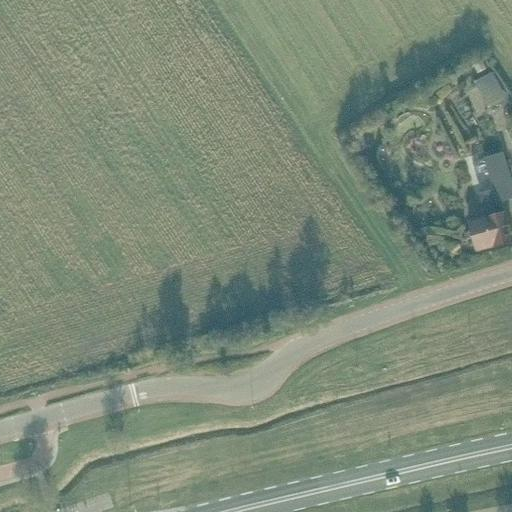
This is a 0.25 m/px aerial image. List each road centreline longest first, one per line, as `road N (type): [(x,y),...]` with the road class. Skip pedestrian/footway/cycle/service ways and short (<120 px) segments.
road 1 (tertiary): [(314,340),(262,382),(238,390),(161,388),(0,431)]
road 2 (primary): [(233,511),(511,447)]
road 3 (tertiary): [(314,340),(511,275)]
